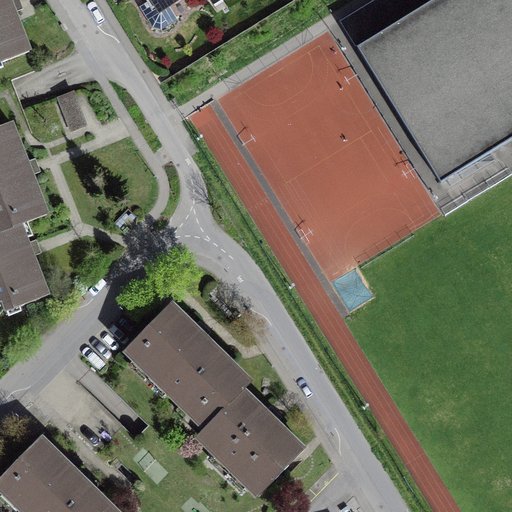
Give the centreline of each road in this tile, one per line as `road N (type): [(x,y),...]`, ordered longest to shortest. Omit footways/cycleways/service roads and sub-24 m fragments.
road 1 (residential): [(199,220),(234,257),(363,463)]
road 2 (residential): [(199,220),(167,240),(0,414)]
road 3 (residential): [(75,0),(161,125),(191,181),(199,220)]
